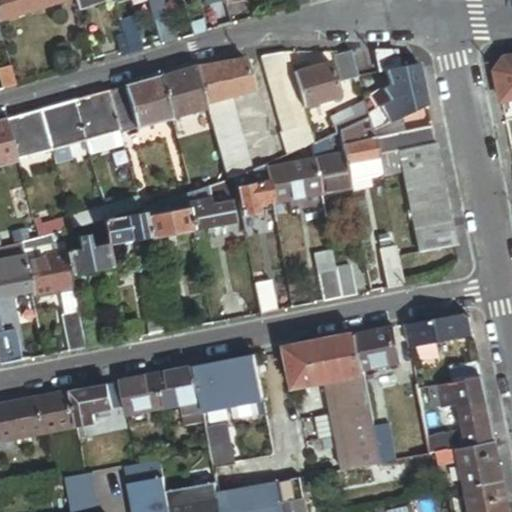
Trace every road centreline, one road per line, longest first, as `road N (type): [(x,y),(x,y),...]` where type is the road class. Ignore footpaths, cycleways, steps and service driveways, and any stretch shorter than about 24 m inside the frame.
road 1 (residential): [(502,286),(0,382)]
road 2 (residential): [(0,103),(389,0)]
road 3 (residential): [(442,15),(502,286)]
